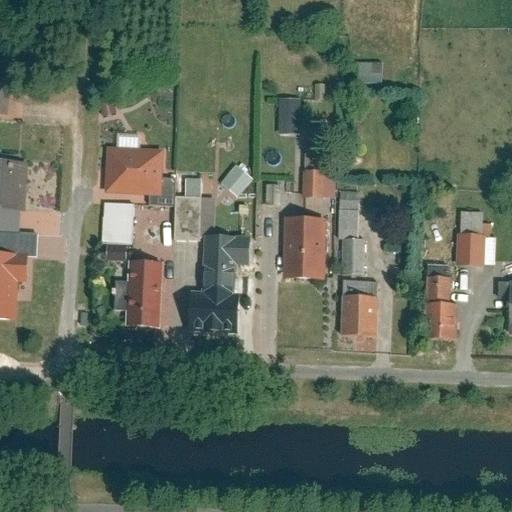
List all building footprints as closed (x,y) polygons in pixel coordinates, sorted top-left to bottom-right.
[(384,83),(384,64),(360,64),(360,84),(384,83)] [(0,80),(0,114),(11,115),(14,82),(0,80)] [(282,99),(282,129),(304,129),(304,98),(282,99)] [(110,148),(109,185),(154,186),(169,186),(170,149),(110,148)] [(34,163),(0,160),(0,208),(26,211),(31,211),(34,163)] [(242,166),(227,184),(241,195),(256,178),(242,166)] [(308,169),(306,196),(338,197),(339,171),(308,169)] [(187,180),(187,196),(202,196),(202,181),(187,180)] [(272,184),(271,204),(284,204),(284,184),(272,184)] [(169,186),(154,186),(153,205),(180,206),(180,187),(169,186)] [(342,210),(363,210),(362,201),(342,201),(342,210)] [(135,246),(136,205),(105,205),(105,246),(135,246)] [(26,211),(0,208),(0,229),(25,231),(26,211)] [(347,239),(363,238),(363,210),(342,210),(343,239),(347,239)] [(466,234),(488,235),(489,214),(467,213),(466,234)] [(327,218),(290,218),(289,277),(327,277),(327,218)] [(463,234),(461,263),(488,265),(488,263),(490,238),(490,235),(488,235),(466,234),(463,234)] [(256,237),(211,236),(210,265),(212,265),(244,266),(256,266),(256,237)] [(347,239),(347,273),(369,273),(368,238),(363,238),(347,239)] [(500,239),(490,238),(488,263),(499,264),(500,239)] [(33,255),(0,254),(0,316),(21,317),(22,278),(33,278),(33,255)] [(167,328),(169,262),(135,261),(134,281),(133,311),(133,327),(167,328)] [(209,297),(242,299),(244,266),(212,265),(209,297)] [(433,277),(453,277),(452,266),(433,267),(433,277)] [(431,302),(457,302),(457,277),(453,277),(433,277),(430,277),(431,302)] [(119,310),(133,311),(134,281),(120,281),(119,310)] [(346,281),(346,296),(379,297),(379,283),(346,281)] [(209,297),(191,296),(189,327),(239,330),(242,299),(209,297)] [(346,296),(345,336),(378,337),(379,297),(346,296)] [(430,339),(461,339),(460,302),(457,302),(431,302),(430,302),(430,339)]
